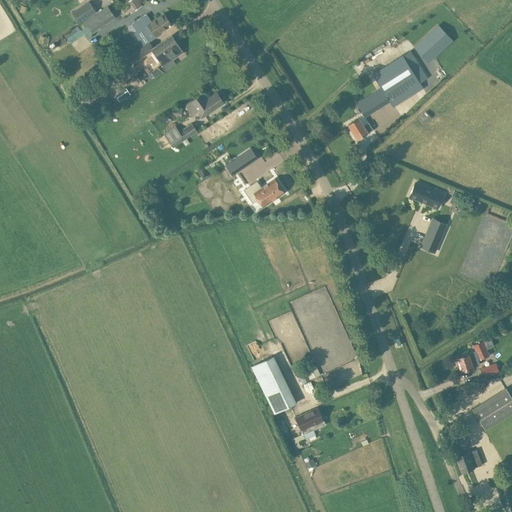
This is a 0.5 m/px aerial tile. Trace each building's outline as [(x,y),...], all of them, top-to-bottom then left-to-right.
[(72,13),(79,23),(95,12),(89,2),(72,13)] [(115,18),(107,6),(65,35),(70,43),(84,34),(87,39),(91,37),(91,36),(92,35),(91,34),(115,18)] [(141,28),(144,33),(150,42),(156,37),(155,35),(170,24),(163,13),(150,20),(146,13),(131,23),(137,31),(141,28)] [(452,40),(438,24),(414,47),(429,62),(452,40)] [(176,64),(172,59),(183,52),(171,35),(151,48),(166,71),(176,64)] [(40,43),(48,45),(49,39),(47,38),(41,36),(40,43)] [(52,43),(56,50),(67,43),(63,36),(52,43)] [(127,56),(127,57),(119,62),(120,63),(109,70),(112,75),(123,68),(144,53),(140,47),(127,56)] [(381,87),(356,103),(365,117),(379,108),(390,101),(393,106),(422,88),(419,83),(428,78),(411,50),(402,56),(402,55),(373,73),(381,87)] [(151,72),(154,77),(162,72),(157,68),(151,72)] [(131,94),(126,88),(115,95),(119,102),(131,94)] [(202,93),(190,101),(184,106),(191,116),(198,112),(201,117),(223,102),(217,93),(207,100),(202,93)] [(425,111),(418,118),(424,124),(431,118),(425,111)] [(358,139),(368,132),(373,129),(369,122),(368,122),(364,115),(359,118),(349,124),(358,139)] [(197,131),(192,123),(179,131),(175,125),(163,134),(173,148),(182,141),(186,139),(197,131)] [(247,165),(240,155),(232,160),(239,170),(247,165)] [(250,185),(243,189),(252,203),(257,199),(263,207),(284,192),(275,178),(262,187),(258,182),(251,187),(250,185)] [(415,183),(409,196),(437,208),(442,195),(415,183)] [(157,194),(152,184),(146,188),(151,197),(157,194)] [(421,246),(434,252),(446,224),(433,219),(421,246)] [(489,355),(482,339),(472,344),(479,360),(489,355)] [(248,344),(254,359),(262,355),(256,340),(248,344)] [(470,359),(468,353),(456,357),(461,371),(473,367),(473,366),(480,363),(478,357),(470,359)] [(296,403),(273,355),(250,366),(274,414),(296,403)] [(499,372),(496,363),(480,368),(483,377),(499,372)] [(297,373),(302,384),(311,380),(306,369),(297,373)] [(511,412),(511,397),(506,388),(472,409),(485,429),(511,412)] [(318,408),(295,418),(303,434),(315,429),(325,424),(323,420),(318,408)] [(281,434),(287,431),(284,424),(278,427),(281,434)] [(482,465),(476,449),(456,456),(461,472),(482,465)] [(305,463),(308,469),(314,466),(311,460),(305,463)]
